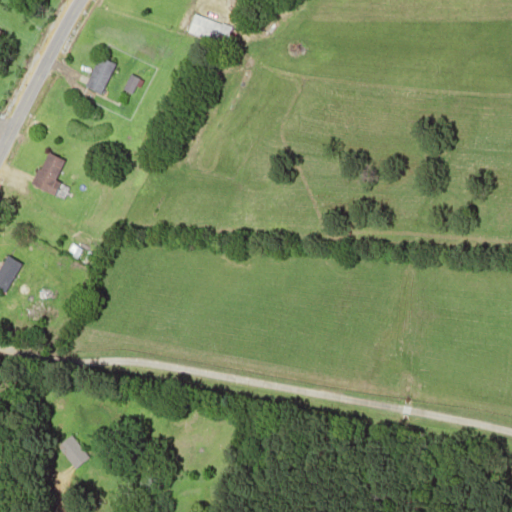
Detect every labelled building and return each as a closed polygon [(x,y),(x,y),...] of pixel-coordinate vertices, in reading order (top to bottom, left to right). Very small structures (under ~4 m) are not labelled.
[(194,14),(228,25),(222,43),(188,32),(194,14)] [(98,57),(113,64),(99,92),(84,84),(98,57)] [(127,74),(137,80),(128,96),(118,91),(127,74)] [(47,153),(61,161),(45,192),(30,184),(47,153)] [(0,262),(4,256),(19,266),(3,289),(0,287),(0,262)] [(71,468),(85,458),(68,435),(54,445),(71,468)]
